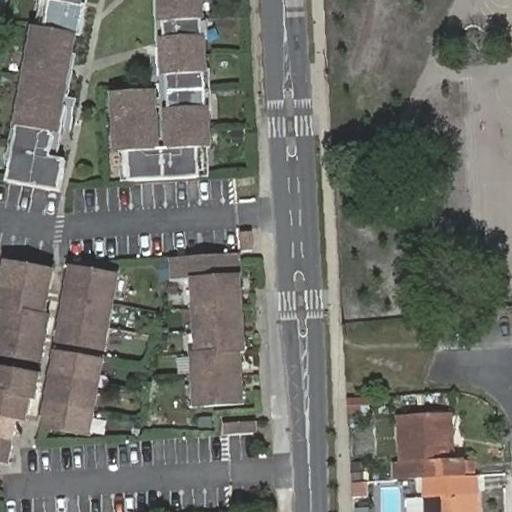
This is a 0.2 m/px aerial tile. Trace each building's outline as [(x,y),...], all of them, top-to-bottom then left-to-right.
[(10,175),(63,184),(68,153),(54,151),(58,128),(55,128),(62,93),(64,93),(76,27),(83,29),(88,0),(49,0),(45,22),(39,20),(33,50),(40,52),(37,71),(30,70),(26,89),(28,89),(22,119),(21,118),(10,175)] [(166,0),(168,35),(171,35),(173,70),(170,70),(172,105),(175,105),(176,123),(172,123),(173,143),(160,144),(158,104),(155,104),(154,85),(121,87),(121,103),(120,103),(122,145),(131,144),(133,173),(202,169),(200,140),(209,139),(209,103),(207,103),(204,63),(206,63),(203,14),(195,15),(194,0),(166,0)] [(256,240),(255,221),(245,222),(246,241),(256,240)] [(203,399),(251,395),(246,342),(251,342),(242,243),(212,246),(213,257),(202,258),(201,247),(175,250),(178,274),(197,272),(203,345),(198,346),(203,399)] [(61,265),(9,256),(0,302),(5,303),(0,332),(0,349),(49,359),(58,312),(53,311),(61,265)] [(118,269),(79,262),(65,338),(112,347),(121,300),(113,299),(118,269)] [(103,355),(63,348),(50,423),(97,432),(105,385),(97,384),(103,355)] [(47,370),(0,361),(0,486),(6,457),(16,459),(24,415),(34,416),(38,394),(43,395),(47,370)] [(261,412),(235,415),(236,426),(262,424),(261,412)] [(394,481),(475,476),(473,460),(452,462),(449,416),(398,418),(401,463),(393,463),(394,481)] [(476,511),(475,495),(426,498),(426,511),(476,511)]
